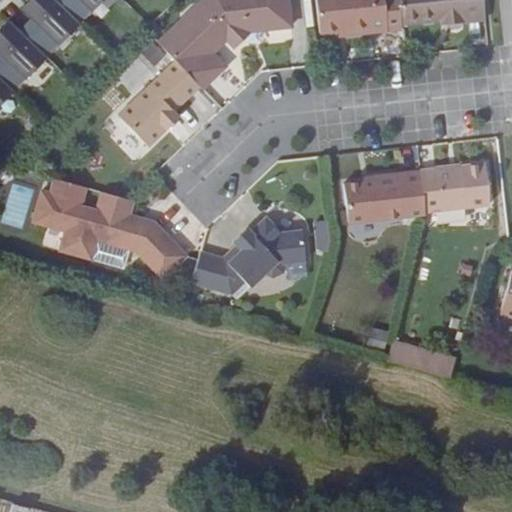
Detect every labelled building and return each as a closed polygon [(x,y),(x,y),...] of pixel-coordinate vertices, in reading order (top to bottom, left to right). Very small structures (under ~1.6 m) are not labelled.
[(0,102),(98,0),(28,0),(37,8),(25,20),(15,10),(0,25),(0,39),(4,43),(0,46),(0,102)] [(207,17),(178,41),(186,51),(208,78),(228,62),(214,45),(227,34),(240,23),(247,31),(302,26),(298,0),(201,0),(197,4),(207,17)] [(412,30),(412,25),(408,0),(327,0),(331,35),(361,31),(361,36),(412,30)] [(408,0),(412,25),(451,22),(450,25),(475,23),(474,14),(494,11),(493,0),(408,0)] [(197,4),(167,28),(178,41),(207,17),(197,4)] [(227,34),(233,42),(247,31),(240,23),(227,34)] [(179,102),(208,78),(186,51),(123,103),(150,136),(184,109),(179,102)] [(433,215),(497,207),(492,162),(428,169),(433,215)] [(100,232),(138,242),(163,275),(182,259),(149,218),(133,218),(128,212),(137,204),(131,195),(132,195),(136,187),(132,183),(105,176),(101,196),(85,192),(90,172),(59,164),(55,179),(47,176),(38,215),(69,223),(64,242),(95,251),(100,232)] [(359,224),(433,215),(428,169),(383,174),(383,179),(354,183),(359,224)] [(149,218),(137,204),(128,212),(133,218),(149,218)] [(199,245),(191,276),(231,287),(245,276),(250,282),(266,269),(271,276),(281,270),(286,263),(306,260),(302,231),(281,233),(268,217),(224,252),(199,245)] [(413,364),(419,345),(402,341),(397,360),(413,364)] [(458,378),(464,359),(419,345),(413,364),(458,378)]
